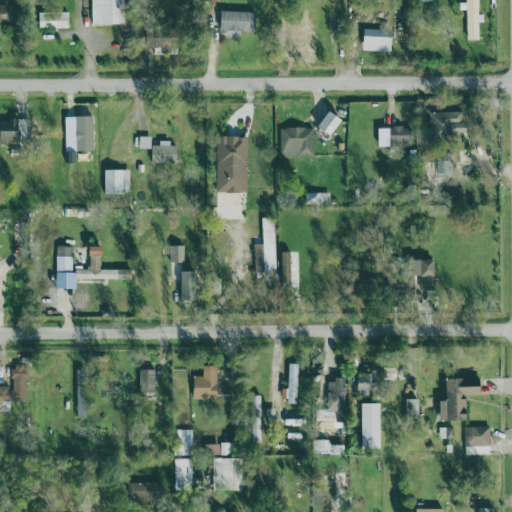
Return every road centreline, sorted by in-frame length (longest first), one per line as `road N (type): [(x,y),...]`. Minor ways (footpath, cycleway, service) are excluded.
road 1 (residential): [(0,86),(511,82)]
road 2 (residential): [(0,332),(511,328)]
